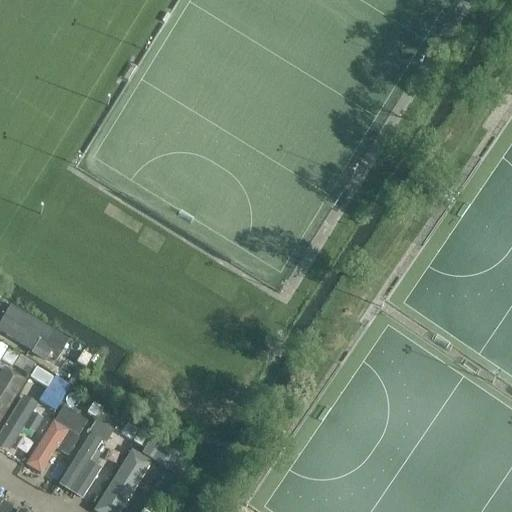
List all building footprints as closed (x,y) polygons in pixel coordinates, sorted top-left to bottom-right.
[(65,342),(8,307),(0,321),(0,329),(52,362),(65,342)] [(3,348),(0,352),(0,359),(13,368),(20,358),(3,348)] [(20,358),(13,368),(28,378),(35,367),(20,358)] [(0,359),(0,389),(9,376),(8,375),(13,368),(0,359)] [(82,374),(66,364),(57,378),(73,388),(82,374)] [(35,367),(28,378),(45,388),(52,378),(35,367)] [(53,376),(52,378),(45,388),(37,401),(53,411),(68,386),(53,376)] [(86,397),(68,386),(53,411),(70,422),(78,409),(85,399),(86,397)] [(35,399),(23,391),(0,428),(0,436),(8,442),(24,417),(36,424),(44,410),(32,403),(35,399)] [(78,409),(95,419),(102,409),(85,399),(78,409)] [(103,410),(97,421),(114,431),(120,421),(103,410)] [(54,417),(27,460),(41,469),(57,444),(68,451),(80,434),(54,417)] [(120,421),(114,431),(131,442),(137,432),(120,421)] [(138,432),(132,442),(149,453),(155,442),(138,432)] [(108,434),(104,440),(121,451),(125,444),(108,434)] [(120,453),(96,438),(77,468),(89,476),(81,489),(93,496),(120,453)] [(149,453),(146,457),(162,466),(171,452),(156,442),(155,442),(149,453)] [(116,511),(147,462),(130,452),(94,510),(96,511),(116,511)] [(156,511),(163,502),(151,494),(139,511),(156,511)]
